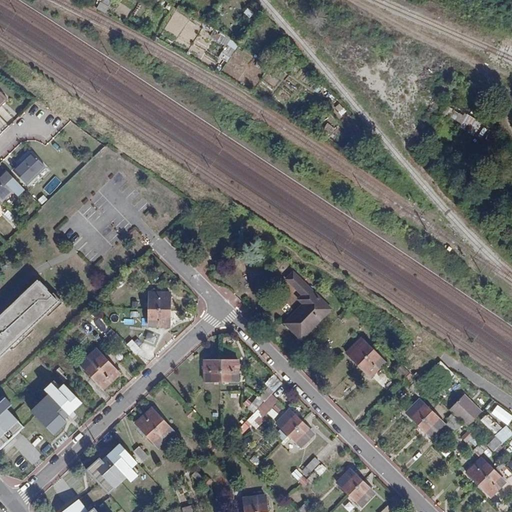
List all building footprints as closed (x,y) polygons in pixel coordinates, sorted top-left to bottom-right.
[(110,0),(101,0),(96,8),(105,13),(112,1),(110,0)] [(219,57),(227,62),(238,45),(217,31),(212,38),(226,48),(219,57)] [(0,106),(8,100),(0,91),(0,106)] [(455,109),(449,119),(474,134),(480,124),(455,109)] [(31,154),(13,172),(19,179),(23,175),(37,161),(31,154)] [(26,186),(45,168),(37,161),(23,175),(19,179),(26,186)] [(3,179),(1,177),(0,177),(0,196),(16,182),(8,174),(3,179)] [(13,190),(19,185),(16,182),(0,196),(0,201),(2,203),(15,191),(13,190)] [(131,281),(140,273),(134,267),(115,284),(119,288),(128,278),(131,281)] [(284,324),(301,340),(331,310),(292,273),(286,280),(303,296),(298,300),(303,305),(284,324)] [(0,333),(47,289),(40,282),(0,318),(0,333)] [(54,297),(47,289),(0,333),(0,363),(0,358),(10,349),(13,352),(36,331),(33,328),(47,316),(50,319),(65,305),(56,295),(54,297)] [(170,293),(149,293),(148,309),(169,310),(170,293)] [(148,327),(169,328),(169,310),(148,309),(148,327)] [(337,317),(341,321),(348,313),(345,310),(337,317)] [(345,324),(352,317),(348,313),(341,321),(345,324)] [(103,318),(95,320),(99,333),(107,331),(103,318)] [(348,333),(359,336),(363,340),(369,334),(363,328),(350,325),(348,333)] [(123,335),(116,328),(113,331),(120,338),(123,335)] [(117,341),(120,338),(113,331),(110,333),(117,341)] [(346,354),(358,366),(372,351),(360,339),(346,354)] [(132,340),(127,345),(136,356),(141,350),(132,340)] [(120,374),(96,349),(88,357),(111,382),(120,374)] [(370,378),(385,364),(372,351),(358,366),(370,378)] [(103,389),(111,382),(88,357),(80,364),(103,389)] [(203,382),(221,382),(222,362),(203,361),(203,382)] [(238,382),(239,362),(222,362),(221,382),(238,382)] [(400,378),(403,381),(411,373),(408,371),(400,378)] [(406,383),(413,375),(411,373),(403,381),(406,383)] [(70,383),(63,376),(59,380),(65,386),(66,387),(70,383)] [(73,413),(82,404),(65,386),(62,389),(56,383),(47,391),(51,395),(33,411),(54,434),(67,422),(65,420),(69,416),(72,419),(75,415),(73,413)] [(264,403),(269,397),(274,393),(268,387),(258,397),(264,403)] [(449,408),(456,415),(472,399),(465,392),(449,408)] [(0,402),(0,401),(0,443),(3,447),(26,426),(11,409),(15,405),(7,396),(0,402)] [(406,413),(418,425),(431,412),(419,399),(406,413)] [(467,426),(483,410),(472,399),(456,415),(467,426)] [(175,434),(151,409),(143,416),(167,441),(175,434)] [(289,410),(276,424),(288,436),(302,422),(289,410)] [(211,433),(219,433),(220,411),(212,411),(211,433)] [(252,426),(261,417),(255,412),(247,421),(250,424),(252,426)] [(431,437),(443,424),(431,412),(418,425),(431,437)] [(483,420),(497,433),(502,428),(489,414),(483,420)] [(454,415),(445,423),(455,433),(463,424),(454,415)] [(159,449),(167,441),(143,416),(135,424),(159,449)] [(242,425),(246,429),(250,424),(247,421),(246,422),(242,425)] [(301,448),(314,435),(302,422),(288,436),(301,448)] [(511,430),(507,425),(487,444),(494,452),(511,435),(511,430)] [(461,437),(463,439),(470,433),(468,430),(461,437)] [(466,442),(473,435),(470,433),(463,439),(466,442)] [(475,449),(482,455),(488,449),(482,443),(475,449)] [(136,461),(119,444),(111,452),(108,450),(105,453),(107,456),(103,460),(101,458),(89,469),(110,491),(126,475),(130,479),(139,471),(133,465),(136,461)] [(134,452),(139,457),(135,460),(136,461),(140,465),(148,457),(139,447),(134,452)] [(301,472),(306,477),(320,463),(314,458),(301,472)] [(467,473),(478,484),(492,470),(481,458),(467,473)] [(321,465),(306,480),(308,483),(311,486),(326,470),(321,465)] [(336,483),(349,495),(362,482),(350,470),(336,483)] [(491,497),(505,483),(492,470),(478,484),(491,497)] [(301,475),(296,480),(300,484),(305,479),(301,475)] [(361,508),(374,494),(362,482),(349,495),(361,508)] [(232,494),(239,500),(246,492),(239,486),(232,494)] [(267,511),(265,496),(255,498),(256,511),(267,511)] [(243,499),(244,511),(256,511),(255,498),(243,499)] [(89,511),(87,511),(79,501),(64,511),(96,511),(93,509),(89,511)]
